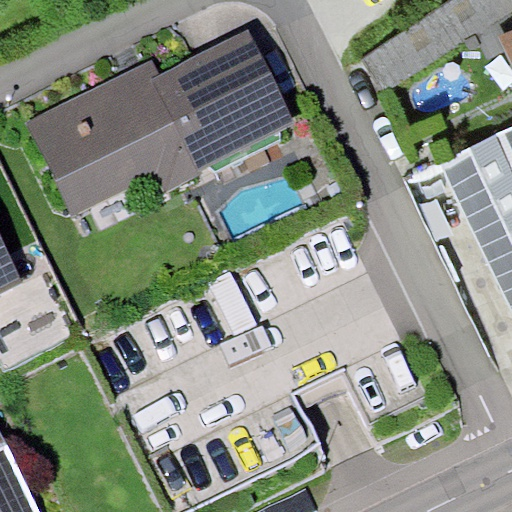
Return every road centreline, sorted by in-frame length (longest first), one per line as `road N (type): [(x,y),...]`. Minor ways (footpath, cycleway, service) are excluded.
road 1 (residential): [(281,0),(511,466)]
road 2 (residential): [(0,87),(175,0)]
